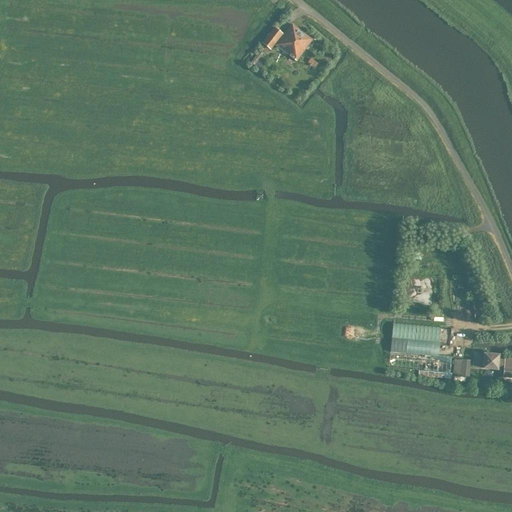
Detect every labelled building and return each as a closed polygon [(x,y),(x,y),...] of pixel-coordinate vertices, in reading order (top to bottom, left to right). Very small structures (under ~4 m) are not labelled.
[(299,16),(304,8),(299,6),(294,13),(299,16)] [(275,44),(295,60),(311,39),(292,23),(275,44)] [(262,42),(269,48),(282,33),(274,26),(262,42)] [(415,258),(425,258),(425,250),(415,249),(415,258)] [(436,282),(437,271),(429,271),(429,282),(436,282)] [(502,376),(511,376),(511,357),(504,357),(504,359),(498,358),(498,354),(483,352),(482,368),(497,369),(497,368),(503,369),(502,376)] [(452,375),(469,376),(470,360),(454,358),(452,375)] [(422,376),(448,378),(449,372),(422,370),(422,376)]
